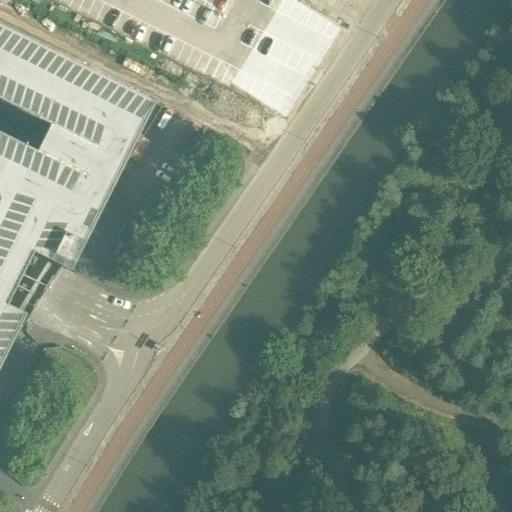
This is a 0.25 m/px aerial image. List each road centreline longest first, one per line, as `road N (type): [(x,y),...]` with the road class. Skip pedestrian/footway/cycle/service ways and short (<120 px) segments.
road 1 (unclassified): [(394,0),(190,294)]
road 2 (unclassified): [(138,349),(137,365),(47,511)]
